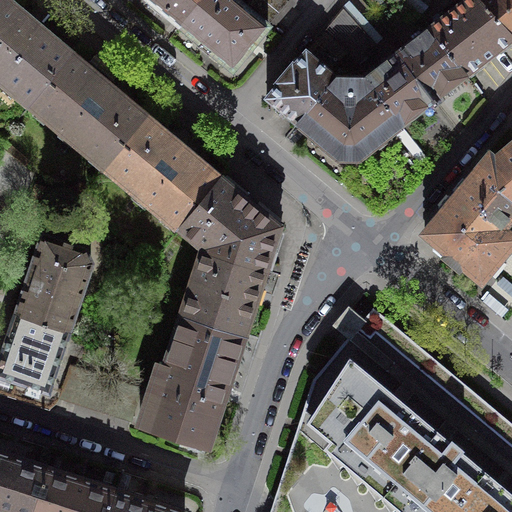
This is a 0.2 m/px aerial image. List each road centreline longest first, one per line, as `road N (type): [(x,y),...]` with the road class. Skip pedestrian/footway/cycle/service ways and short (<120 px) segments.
road 1 (residential): [(374,245),(81,0)]
road 2 (residential): [(238,486),(294,335),(345,263),(374,245)]
road 3 (residential): [(0,409),(238,486)]
road 4 (residential): [(374,245),(511,94)]
road 5 (residential): [(511,361),(374,245)]
